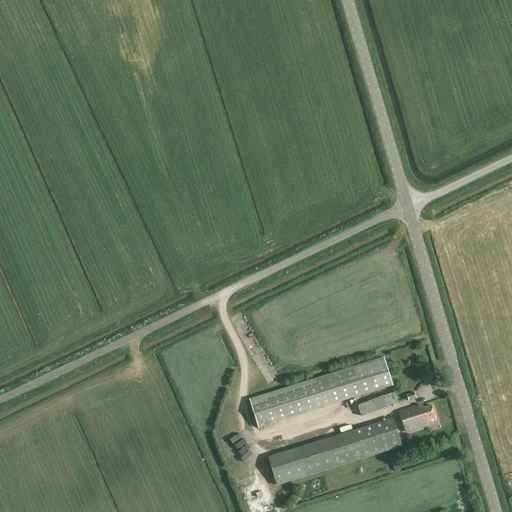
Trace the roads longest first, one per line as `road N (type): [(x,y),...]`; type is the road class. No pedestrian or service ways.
road 1 (unclassified): [(0,399),(406,206)]
road 2 (tertiary): [(495,511),(406,206)]
road 3 (tertiary): [(406,206),(346,0)]
